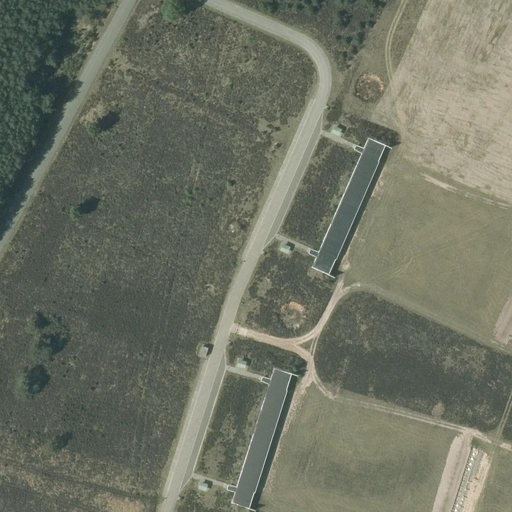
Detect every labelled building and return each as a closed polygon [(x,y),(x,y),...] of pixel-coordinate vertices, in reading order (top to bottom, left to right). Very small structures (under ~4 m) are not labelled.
[(342,129),(334,126),(332,133),(339,136),(342,129)] [(387,147),(367,139),(362,150),(355,146),(352,151),(362,155),(319,254),(311,251),(309,256),(316,259),(312,269),(330,277),(387,147)] [(290,247),(282,244),(280,251),(287,254),(290,247)] [(200,355),(205,357),(208,348),(203,347),(200,355)] [(247,362),(239,359),(236,367),(244,370),(247,362)] [(294,377),(274,370),(270,381),(262,379),(260,384),(270,387),(237,489),(229,487),(227,492),(235,495),(231,506),(247,511),(250,511),(294,377)] [(209,487),(201,484),(198,492),(206,495),(209,487)]
